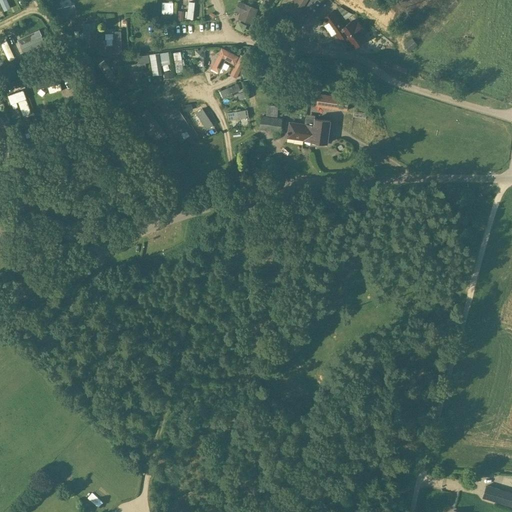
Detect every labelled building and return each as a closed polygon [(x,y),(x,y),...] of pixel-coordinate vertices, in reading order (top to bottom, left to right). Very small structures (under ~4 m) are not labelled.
[(7,0),(0,0),(0,2),(4,11),(11,7),(7,0)] [(72,0),(70,0),(61,1),(63,14),(75,12),(72,0)] [(295,0),(287,11),(297,18),(308,0),(295,0)] [(310,0),(304,10),(316,17),(326,0),(310,0)] [(192,19),(195,2),(189,1),(186,18),(192,19)] [(162,14),(173,14),(173,2),(162,2),(162,14)] [(332,36),(335,34),(337,37),(343,33),(353,48),(366,40),(362,34),(366,31),(358,21),(354,24),(353,22),(346,27),(335,11),(324,18),(328,23),(324,26),(332,36)] [(93,42),(93,23),(84,22),(83,42),(93,42)] [(122,30),(105,31),(106,53),(123,53),(122,30)] [(8,60),(13,58),(8,40),(3,42),(8,60)] [(410,50),(417,44),(414,40),(406,45),(410,50)] [(237,77),(245,57),(220,47),(211,69),(220,72),(225,60),(234,64),(230,75),(237,77)] [(169,51),(138,55),(138,63),(129,64),(130,71),(146,69),(145,62),(151,61),(153,75),(163,74),(162,65),(170,64),(169,51)] [(173,52),(176,72),(184,71),(181,51),(173,52)] [(164,78),(173,76),(172,70),(163,71),(164,78)] [(243,71),(245,79),(251,77),(249,70),(243,71)] [(239,82),(219,90),(222,97),(241,89),(239,82)] [(50,92),(61,90),(60,83),(49,86),(50,92)] [(48,86),(37,88),(38,96),(49,94),(48,86)] [(23,90),(8,95),(10,103),(19,100),(23,115),(30,113),(23,90)] [(316,107),(348,111),(350,98),(318,94),(316,107)] [(266,114),(277,115),(278,105),(267,104),(266,114)] [(204,108),(192,114),(197,124),(203,121),(208,131),(215,128),(204,108)] [(167,117),(182,142),(195,134),(181,109),(167,117)] [(228,111),(228,119),(247,118),(246,110),(228,111)] [(307,114),(306,118),(306,125),(290,123),(288,138),(327,144),(330,122),(315,120),(315,116),(307,114)] [(259,130),(281,133),(282,119),(261,116),(259,130)] [(352,253),(349,267),(357,269),(361,255),(352,253)] [(501,489),(486,485),(482,498),(497,503),(501,489)] [(99,507),(102,502),(92,494),(88,498),(99,507)]
